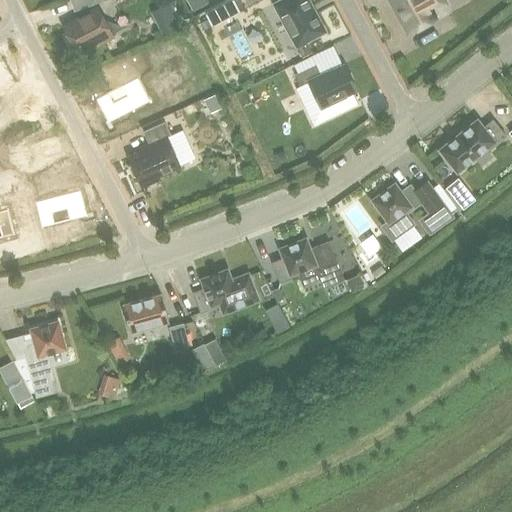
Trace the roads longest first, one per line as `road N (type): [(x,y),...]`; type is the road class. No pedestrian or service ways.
road 1 (residential): [(421,113),(332,188),(146,260)]
road 2 (residential): [(23,26),(146,260)]
road 3 (residential): [(146,260),(0,296)]
road 4 (residential): [(421,113),(355,0)]
